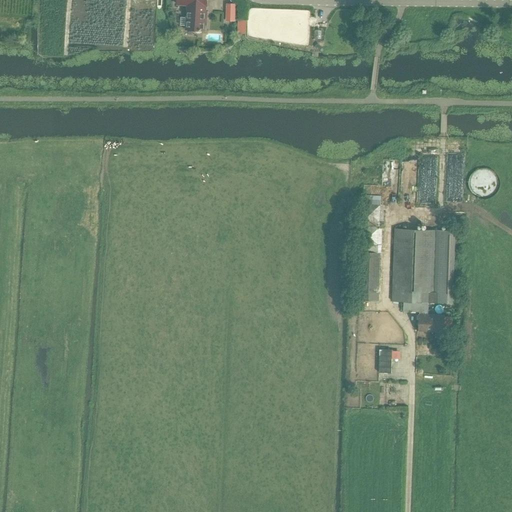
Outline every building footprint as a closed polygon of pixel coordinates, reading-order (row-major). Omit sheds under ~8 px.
[(186,29),(204,30),(206,6),(207,6),(206,0),(177,0),(177,5),(187,5),(187,17),(182,17),(181,25),(186,25),(186,29)] [(225,22),(235,22),(235,4),(226,4),(225,22)] [(380,197),(363,197),(362,224),(379,225),(380,197)] [(395,229),(392,301),(403,301),(403,311),(419,311),(419,313),(418,330),(419,330),(443,331),(444,331),(444,315),(428,314),(428,302),(432,302),(452,303),(455,231),(395,229)] [(378,300),(380,252),(360,251),(358,300),(378,300)] [(392,350),(380,350),(379,373),(391,373),(392,350)]
